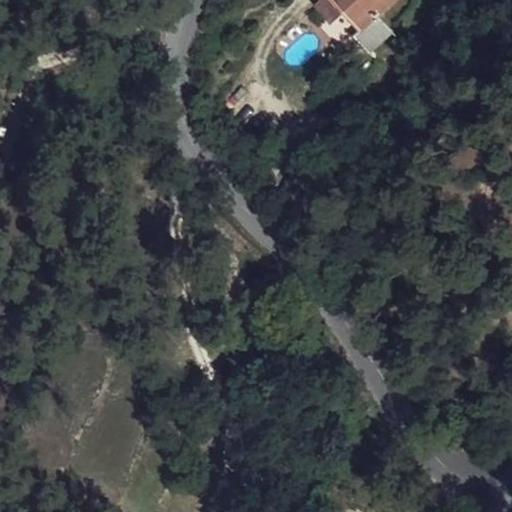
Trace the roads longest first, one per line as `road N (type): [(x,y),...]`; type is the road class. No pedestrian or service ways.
road 1 (tertiary): [(194,0),(176,47),(174,81),(188,142),(315,283),(440,461),(467,482),(511,482)]
road 2 (unknown): [(219,511),(228,431),(199,256),(199,154)]
